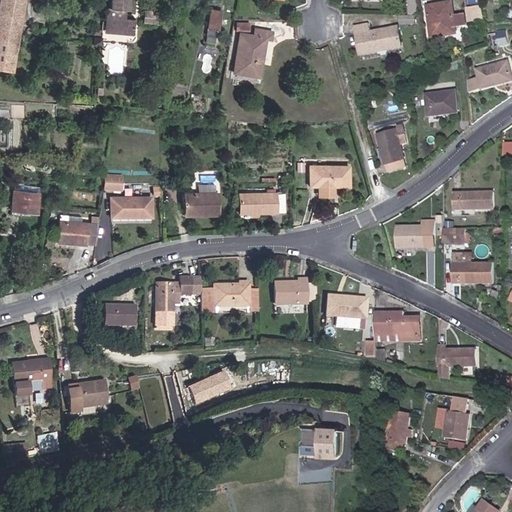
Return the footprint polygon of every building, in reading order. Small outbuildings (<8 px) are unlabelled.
[(1,0),(0,6),(0,71),(13,73),(25,0),(1,0)] [(119,36),(131,38),(133,23),(121,22),(122,12),(124,13),(125,0),(108,0),(108,11),(104,10),(103,28),(120,30),(119,36)] [(465,0),(467,11),(477,8),(475,0),(465,0)] [(455,19),(452,6),(426,10),(431,42),(458,37),(457,31),(467,29),(465,18),(455,19)] [(469,25),(483,23),(480,8),(477,8),(467,11),(469,25)] [(220,12),(211,10),(206,36),(214,37),(215,30),(217,30),(220,12)] [(415,18),(401,17),(400,28),(415,29),(415,18)] [(233,70),(258,74),(265,37),(270,38),(272,30),(257,27),(255,35),(240,32),(233,70)] [(394,55),(395,36),(367,35),(367,27),(354,27),(353,55),(394,55)] [(119,36),(120,30),(103,28),(102,34),(119,36)] [(507,31),(499,32),(500,46),(508,45),(507,31)] [(93,48),(101,50),(101,41),(94,41),(93,48)] [(479,85),(480,88),(491,85),(490,81),(510,76),(506,62),(475,70),(477,78),(464,81),(465,89),(479,85)] [(490,81),(491,85),(511,80),(510,76),(490,81)] [(451,92),(421,95),(424,116),(454,113),(451,92)] [(24,116),(24,106),(12,106),(11,116),(24,116)] [(404,164),(398,141),(395,133),(393,125),(375,130),(379,145),(382,155),(386,169),(404,164)] [(395,133),(398,141),(403,139),(401,131),(395,133)] [(48,169),(19,164),(15,190),(44,195),(48,169)] [(348,186),(348,166),(309,166),(309,186),(348,186)] [(105,176),(103,190),(113,190),(114,177),(105,176)] [(493,192),(453,192),(452,210),(493,210),(493,192)] [(273,195),(264,195),(238,195),(238,214),(283,213),(283,195),(273,195)] [(182,197),(183,213),(199,213),(199,217),(217,217),(217,196),(182,197)] [(150,218),(150,199),(109,199),(109,218),(150,218)] [(67,216),(66,223),(81,225),(82,219),(67,216)] [(88,245),(96,246),(99,220),(93,219),(91,227),(81,225),(66,223),(63,242),(88,246),(88,245)] [(435,248),(434,221),(425,221),(425,228),(397,228),(397,248),(435,248)] [(55,241),(63,242),(66,223),(58,222),(55,241)] [(465,244),(465,228),(449,228),(450,244),(465,244)] [(493,262),(454,261),(454,281),(493,282),(493,262)] [(180,278),(180,284),(179,289),(179,294),(192,294),(193,278),(180,278)] [(275,304),(307,303),(307,301),(317,301),(316,282),(306,282),(306,279),(298,280),(298,284),(275,285),(275,304)] [(173,289),(174,284),(174,283),(156,283),(155,329),(173,330),(174,303),(171,303),(171,291),(173,291),(173,289)] [(250,313),(260,312),(260,305),(259,289),(249,290),(249,283),(240,283),(240,286),(215,287),(216,308),(250,307),(250,313)] [(366,299),(328,300),(329,320),(367,319),(366,299)] [(136,305),(103,304),(104,326),(135,326),(136,305)] [(377,313),(377,341),(377,343),(406,342),(406,340),(420,339),(420,320),(405,321),(405,312),(377,313)] [(368,341),(368,358),(377,359),(377,347),(377,343),(377,341),(368,341)] [(439,348),(439,378),(450,379),(450,364),(476,364),(475,347),(439,348)] [(57,393),(53,365),(42,367),(45,387),(46,394),(56,393),(57,393)] [(45,387),(42,367),(15,371),(20,414),(34,412),(32,396),(31,389),(45,387)] [(139,384),(135,373),(128,375),(131,387),(139,384)] [(226,373),(187,388),(195,406),(233,391),(226,373)] [(511,375),(501,374),(500,385),(511,386),(511,375)] [(109,384),(86,387),(86,392),(81,392),(71,393),(74,415),(84,414),(84,411),(112,407),(109,384)] [(46,394),(45,387),(31,389),(32,396),(46,394)] [(464,414),(466,398),(453,397),(452,401),(450,411),(447,411),(447,412),(444,428),(442,436),(463,440),(465,427),(466,421),(467,414),(464,414)] [(436,427),(444,428),(447,412),(439,411),(436,427)] [(404,445),(405,439),(406,432),(409,416),(391,414),(386,442),(389,442),(402,445),(404,445)] [(302,429),(301,457),(334,459),(335,431),(302,429)] [(400,453),(402,445),(389,442),(387,451),(400,453)] [(31,455),(30,445),(14,447),(16,459),(31,455)] [(7,448),(8,460),(13,459),(16,459),(14,447),(7,448)] [(484,499),(478,508),(475,511),(498,511),(500,510),(484,499)]
